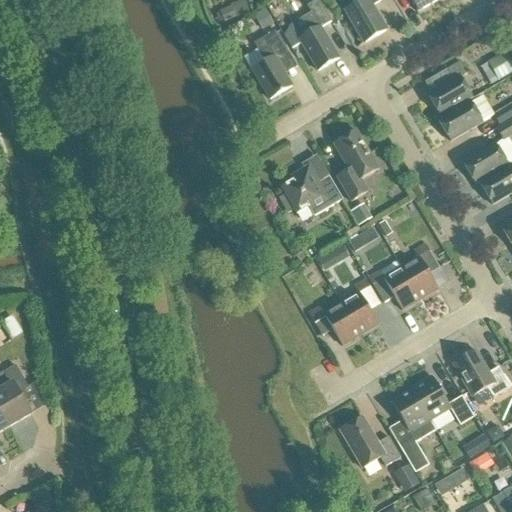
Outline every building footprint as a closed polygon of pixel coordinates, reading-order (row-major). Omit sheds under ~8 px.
[(365,46),(386,34),(372,9),(383,3),(381,0),(353,0),(357,5),(345,12),(365,46)] [(438,3),(435,0),(409,0),(418,15),(438,3)] [(318,74),(339,61),(321,31),(331,24),(318,2),(307,8),(311,15),(301,21),(310,35),(299,42),(318,74)] [(224,25),(236,19),(231,9),(219,14),(224,25)] [(262,32),(273,25),(265,13),(254,20),(262,32)] [(292,89),(279,66),(291,59),(276,33),(254,46),(265,64),(252,72),(270,103),(292,89)] [(511,67),(505,55),(487,65),(498,84),(511,76),(511,67)] [(441,119),(441,120),(469,103),(469,102),(472,100),(461,80),(467,76),(460,64),(447,72),(453,83),(428,98),(440,119),(441,119)] [(470,104),(469,103),(441,120),(442,121),(438,123),(450,144),(482,125),(470,104)] [(511,105),(492,117),(499,129),(511,121),(511,105)] [(511,138),(511,122),(496,132),(503,144),(511,138)] [(361,182),(379,171),(356,134),(333,147),(349,173),(337,180),(351,204),(368,194),(361,182)] [(479,184),(480,185),(508,169),(507,168),(508,168),(495,147),(463,166),(475,187),(479,184)] [(511,167),(508,170),(508,169),(480,185),(480,186),(492,207),(511,195),(511,167)] [(294,212),(297,216),(309,209),(315,219),(343,202),(329,179),(315,187),(305,171),(291,179),(294,183),(281,191),(285,197),(278,201),(287,216),(294,212)] [(370,221),(362,208),(350,216),(358,228),(370,221)] [(386,240),(392,236),(385,224),(379,227),(386,240)] [(511,225),(502,231),(511,248),(511,225)] [(356,256),(368,249),(361,238),(349,245),(356,256)] [(338,245),(311,257),(317,273),(345,261),(338,245)] [(429,277),(440,271),(426,247),(414,254),(418,260),(401,270),(420,303),(438,292),(429,277)] [(299,265),(307,260),(303,254),(296,259),(299,265)] [(351,278),(359,273),(354,264),(346,269),(351,278)] [(420,303),(401,270),(384,280),(380,274),(369,281),(384,306),(394,300),(402,313),(420,303)] [(359,296),(370,290),(366,283),(354,289),(358,295),(341,306),(360,338),(378,327),(359,296)] [(360,338),(341,306),(324,316),(320,310),(309,316),(322,339),(332,333),(342,349),(360,338)] [(12,341),(22,335),(12,318),(2,324),(12,341)] [(493,401),(511,391),(498,370),(489,375),(476,353),(453,367),(472,400),(487,390),(493,401)] [(0,384),(4,391),(0,393),(0,415),(9,430),(31,417),(18,395),(28,390),(15,368),(0,377),(0,384)] [(432,379),(411,392),(430,424),(450,412),(460,428),(474,420),(462,399),(448,407),(432,379)] [(436,433),(430,424),(411,392),(391,404),(410,436),(413,441),(416,445),(436,433)] [(0,435),(9,430),(0,415),(0,435)] [(385,469),(401,460),(389,440),(378,446),(363,420),(340,433),(362,471),(380,461),(385,469)] [(503,440),(497,429),(486,435),(493,446),(503,440)] [(480,455),(490,449),(483,437),(472,444),(480,455)] [(510,459),(511,457),(511,439),(502,446),(510,459)] [(415,476),(429,468),(416,445),(413,441),(399,449),(415,476)] [(475,478),(493,467),(487,455),(468,467),(475,478)] [(420,487),(409,468),(400,473),(411,492),(420,487)] [(441,500),(455,491),(448,480),(434,488),(441,500)] [(511,511),(511,489),(492,502),(498,511),(511,511)] [(420,511),(426,511),(436,506),(427,492),(413,500),(420,511)]
